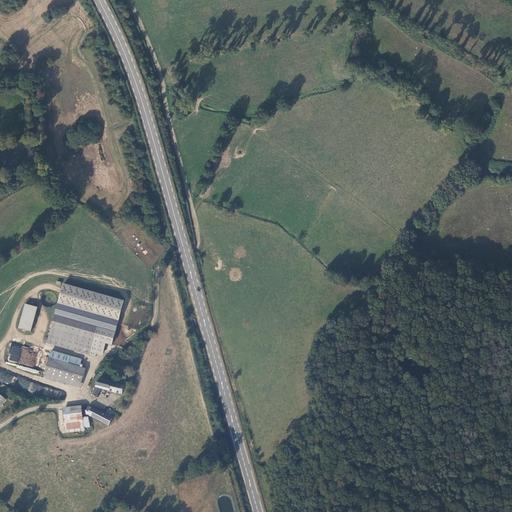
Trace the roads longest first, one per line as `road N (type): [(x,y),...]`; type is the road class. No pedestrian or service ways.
road 1 (secondary): [(258,511),(146,111),(99,0)]
road 2 (track): [(94,367),(152,326),(161,261),(127,240),(65,175),(44,76),(0,71)]
road 3 (track): [(161,261),(194,250),(199,240),(162,76),(127,0)]
road 4 (track): [(105,214),(124,197),(126,179),(95,77),(79,52),(84,23),(71,14)]
